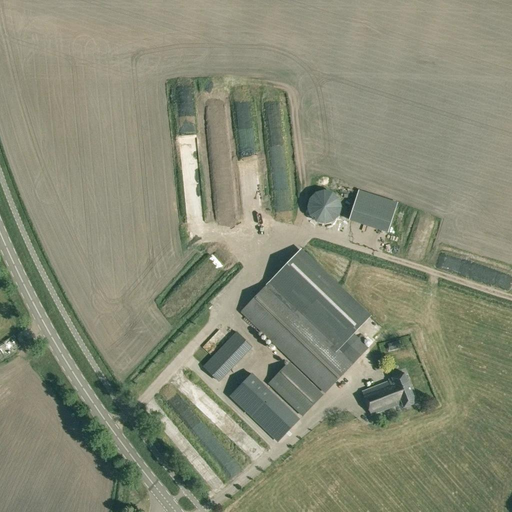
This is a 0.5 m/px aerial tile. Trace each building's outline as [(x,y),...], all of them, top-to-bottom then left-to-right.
[(348,329),(353,334),(371,314),(302,248),(269,283),(333,344),(348,329)] [(333,344),(269,283),(241,312),(325,392),(368,348),(353,334),(348,329),(333,344)] [(303,415),(305,412),(322,395),(289,363),(269,383),(303,415)] [(404,408),(416,403),(404,373),(392,378),(393,380),(362,392),(371,416),(402,404),(404,408)] [(278,441),(299,419),(273,394),(259,381),(252,374),(231,396),(278,441)]
